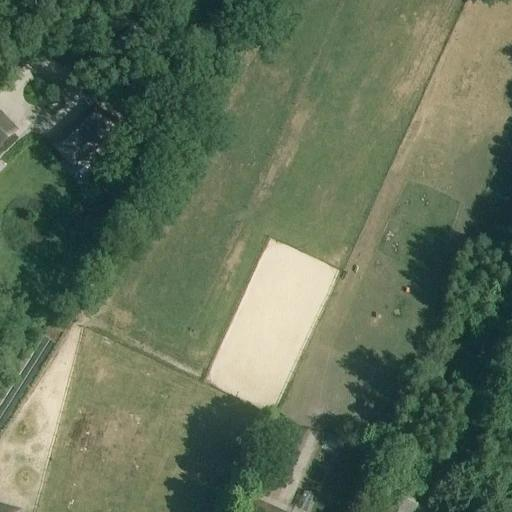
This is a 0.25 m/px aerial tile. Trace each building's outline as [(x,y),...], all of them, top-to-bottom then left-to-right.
[(56,146),(54,148),(56,150),(71,165),(72,166),(84,154),(87,157),(116,129),(95,108),(65,137),(56,146)] [(0,145),(12,134),(0,122),(0,145)] [(49,166),(20,193),(38,211),(66,184),(49,166)] [(276,459),(290,467),(303,441),(289,434),(276,459)] [(414,511),(417,506),(415,505),(421,488),(394,478),(381,511),(414,511)] [(276,511),(252,502),(247,511),(276,511)]
